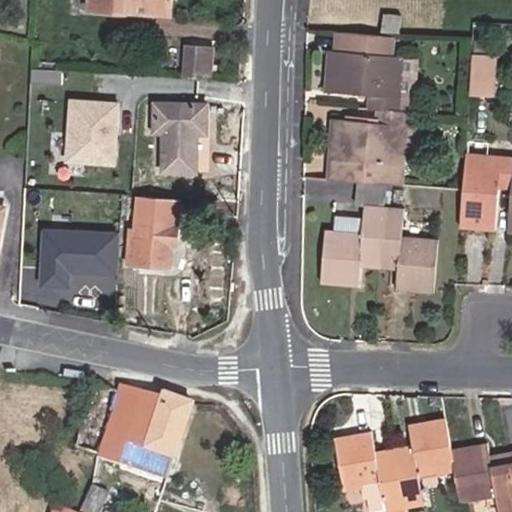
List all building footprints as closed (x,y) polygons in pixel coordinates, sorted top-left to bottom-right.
[(173,0),(89,0),(89,13),(129,14),(130,7),(173,9),(173,0)] [(130,7),(129,14),(173,16),(173,9),(130,7)] [(399,25),(400,17),(389,15),(387,24),(399,25)] [(378,109),(398,111),(402,57),(392,56),(394,36),(339,32),(337,51),(329,50),(326,92),(370,95),(368,109),(378,109)] [(186,44),(184,77),(214,79),(216,46),(186,44)] [(499,54),(475,52),(472,92),(497,94),(499,54)] [(207,133),(207,106),(156,105),(156,132),(165,133),(164,171),(196,171),(197,133),(207,133)] [(406,112),(398,111),(378,109),(377,123),(332,119),(328,179),(366,182),(386,184),(404,185),(406,166),(402,165),(406,112)] [(95,142),(68,141),(66,172),(93,173),(95,142)] [(498,185),(511,187),(511,175),(511,157),(466,154),(460,225),(493,228),(498,185)] [(384,209),(386,184),(366,182),(364,207),(384,209)] [(378,266),(384,209),(364,207),(363,217),(362,235),(337,233),(325,232),(321,282),(359,285),(361,264),(378,266)] [(120,218),(118,264),(170,268),(172,245),(177,246),(180,221),(185,221),(186,211),(161,209),(161,220),(120,218)] [(402,211),(384,209),(378,266),(398,268),(396,287),(433,291),(438,242),(400,238),(402,211)] [(338,215),(337,233),(362,235),(363,217),(338,215)] [(120,394),(96,387),(78,448),(169,479),(191,410),(192,405),(162,395),(161,399),(122,387),(120,394)] [(454,469),(451,452),(445,421),(410,427),(413,446),(395,450),(405,506),(424,502),(419,476),(454,469)] [(405,511),(405,506),(395,450),(375,453),(372,434),(335,441),(345,489),(365,485),(380,482),(385,509),(375,511),(374,511),(405,511)] [(511,511),(511,481),(509,465),(491,468),(486,445),(451,452),(460,501),(495,495),(498,511),(511,511)] [(370,511),(375,511),(385,509),(380,482),(365,485),(370,511)] [(87,511),(97,511),(106,493),(93,487),(82,509),(87,511)]
